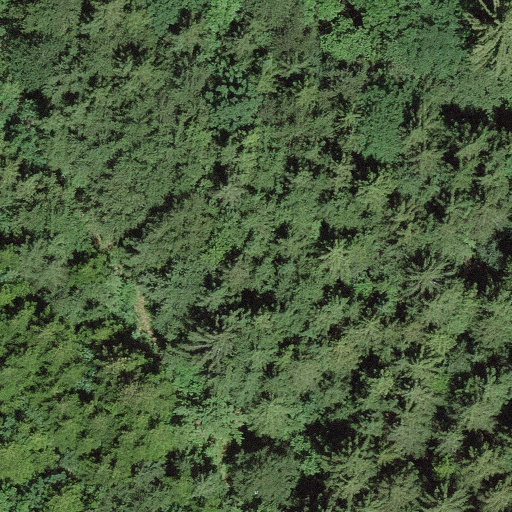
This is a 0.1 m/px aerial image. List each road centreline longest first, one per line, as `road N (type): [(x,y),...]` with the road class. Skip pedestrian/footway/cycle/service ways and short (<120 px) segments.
road 1 (track): [(0,54),(40,161),(230,511)]
road 2 (track): [(511,121),(290,0)]
